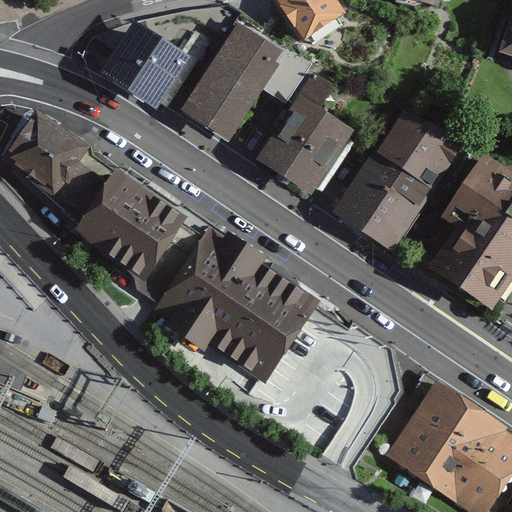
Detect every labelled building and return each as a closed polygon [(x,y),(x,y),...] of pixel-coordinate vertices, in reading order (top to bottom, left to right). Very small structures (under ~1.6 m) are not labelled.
[(277,0),(281,6),(280,7),(294,28),(295,27),(304,40),(308,38),(312,44),(341,25),(337,18),(346,12),(337,0),(277,0)] [(511,12),(499,53),(511,57),(511,12)] [(167,108),(211,41),(195,30),(188,41),(184,39),(177,50),(134,22),(99,74),(157,111),(161,105),(167,108)] [(264,90),(290,107),(310,77),(304,73),(310,64),(266,35),(264,39),(238,22),(180,110),(229,143),(264,90)] [(310,197),(316,188),(322,193),(354,144),(348,140),(355,131),(320,108),(336,85),(313,73),(310,77),(290,107),(254,160),(310,197)] [(33,178),(30,183),(78,224),(108,181),(80,162),(90,147),(36,110),(3,159),(33,178)] [(392,253),(428,199),(445,211),(484,153),(465,141),(403,111),(376,152),(374,151),(332,213),(392,253)] [(511,166),(506,168),(484,153),(445,211),(441,218),(456,228),(428,269),(492,312),(511,282),(511,166)] [(267,259),(227,233),(224,237),(210,228),(203,237),(191,256),(170,242),(183,224),(187,218),(115,170),(114,172),(108,181),(78,224),(75,229),(96,249),(117,263),(135,276),(137,287),(138,292),(147,298),(157,305),(154,310),(168,320),(165,326),(179,335),(200,350),(204,352),(208,346),(223,356),(235,364),(258,380),(262,383),(265,384),(308,321),(314,312),(320,302),(299,288),(297,280),(272,263),(269,268),(263,264),(267,259)] [(511,323),(506,319),(498,332),(511,340),(511,323)] [(511,443),(436,393),(394,456),(477,511),(479,511),(511,463),(511,443)] [(412,479),(400,471),(393,482),(405,489),(412,479)]
